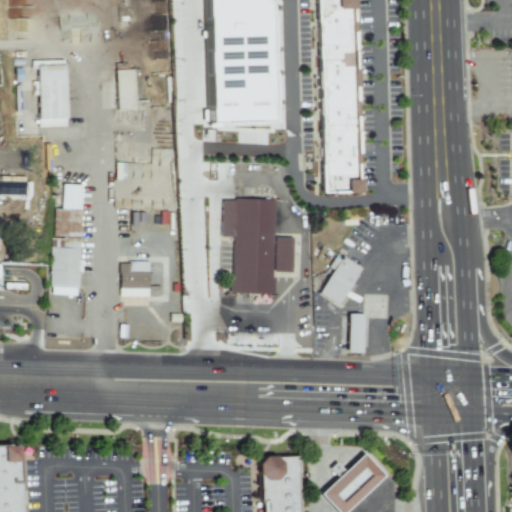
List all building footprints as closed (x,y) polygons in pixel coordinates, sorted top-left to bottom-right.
[(200,0),(204,125),(263,123),(260,0),(200,0)] [(348,9),(348,13),(349,21),(351,24),(352,28),(352,32),(352,45),(352,47),(353,64),(353,66),(353,67),(320,68),(320,55),(320,53),(319,27),(319,25),(318,9),(318,7),(318,0),(351,0),(351,3),(348,6),(348,9)] [(41,66),(68,66),(67,120),(40,119),(41,66)] [(354,133),(322,134),(321,120),(321,118),(321,98),(321,96),(320,71),(320,69),(320,68),(353,67),(353,80),(353,82),(353,87),(351,90),(351,98),(354,100),(354,111),(354,113),(354,133)] [(131,70),(112,71),(114,111),(133,110),(131,70)] [(356,192),(323,193),(323,182),(323,180),(323,164),(323,162),(322,136),(322,134),(354,133),(355,140),(355,142),(355,156),(355,158),(355,163),(353,166),(353,173),(353,175),(353,181),(356,184),(356,192)] [(0,195),(22,196),(22,178),(0,178),(0,195)] [(79,186),(61,185),(60,210),(53,210),(52,236),(78,237),(79,186)] [(274,296),(229,294),(230,277),(232,277),(233,242),(221,241),(222,200),(235,201),(235,199),(275,201),(272,279),(275,279),(274,296)] [(55,239),(81,239),(81,289),(55,288),(55,239)] [(318,294),(343,257),(361,268),(336,306),(318,294)] [(122,263),(151,263),(150,296),(122,296),(122,263)] [(0,292),(0,276),(42,277),(42,292),(0,292)] [(344,353),(359,353),(359,314),(344,314),(344,353)] [(0,511),(0,446),(26,447),(25,511),(0,511)] [(333,511),(318,495),(361,454),(381,476),(343,511),(333,511)] [(298,511),(256,511),(257,457),(299,457),(298,511)]
